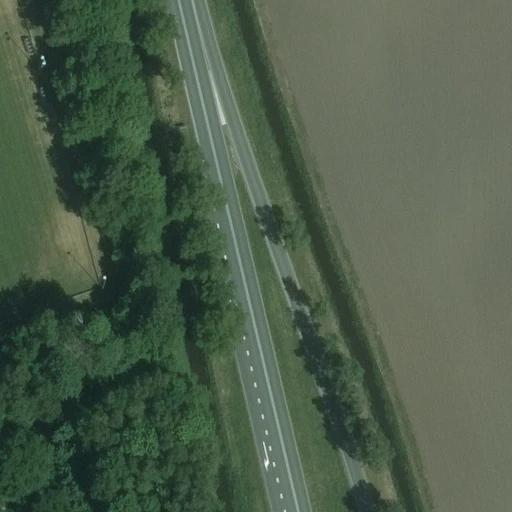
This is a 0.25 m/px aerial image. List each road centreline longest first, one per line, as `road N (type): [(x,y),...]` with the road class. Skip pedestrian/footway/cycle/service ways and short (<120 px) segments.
road 1 (trunk): [(366,511),(209,45),(189,23)]
road 2 (trunk): [(292,511),(189,23)]
